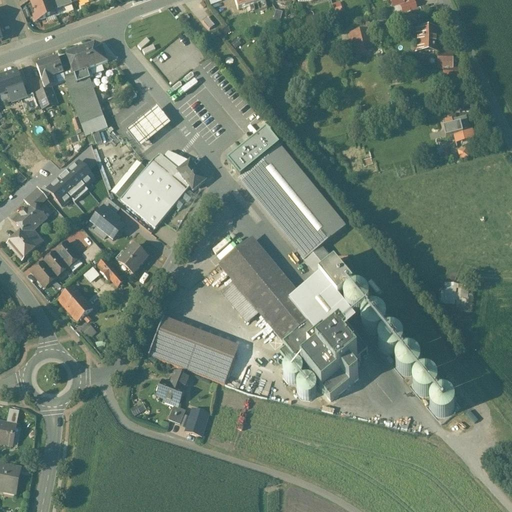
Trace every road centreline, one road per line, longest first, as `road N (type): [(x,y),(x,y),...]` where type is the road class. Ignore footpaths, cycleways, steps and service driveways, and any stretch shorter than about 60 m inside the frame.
road 1 (unclassified): [(106,22),(219,176),(120,365),(100,374)]
road 2 (unclassified): [(353,511),(296,482),(125,423),(100,374)]
road 3 (unclassified): [(441,0),(511,141)]
